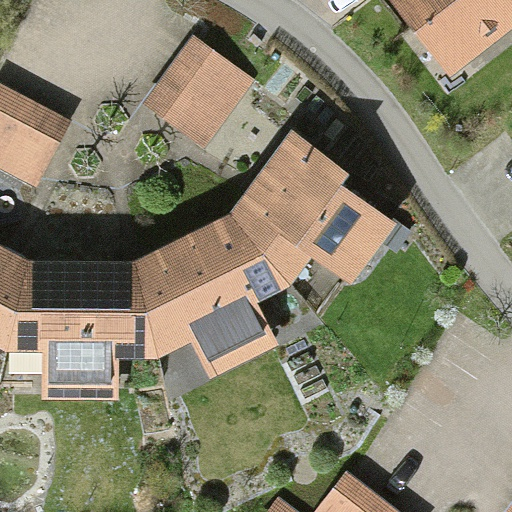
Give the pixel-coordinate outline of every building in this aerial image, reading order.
[(511,0),(409,0),(426,22),(440,24),(462,52),(511,13),(511,0)] [(247,78),(199,42),(154,103),(202,139),(247,78)] [(66,123),(0,88),(0,156),(5,159),(8,155),(39,171),(36,176),(38,176),(66,123)] [(340,266),(379,213),(291,148),(269,176),(277,182),(263,201),(255,195),(238,218),(285,274),(308,242),(340,266)] [(238,218),(160,258),(160,259),(139,269),(142,279),(156,338),(191,321),(209,356),(267,327),(249,291),(285,274),(238,218)] [(0,252),(0,331),(11,337),(27,268),(1,255),(2,253),(0,252)] [(139,269),(116,269),(116,268),(27,267),(27,268),(11,337),(50,337),(50,377),(115,378),(116,338),(156,338),(142,279),(139,269)] [(320,511),(397,511),(348,475),(320,511)] [(273,511),(299,511),(283,499),(273,511)]
